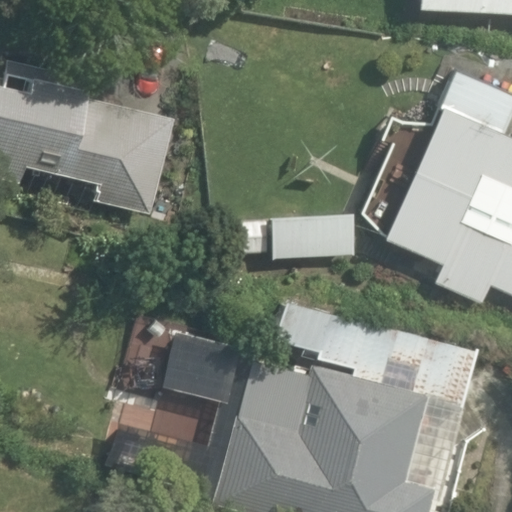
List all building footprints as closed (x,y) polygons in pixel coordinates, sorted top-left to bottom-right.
[(511,0),(413,0),(414,3),(511,8),(511,0)] [(389,114),(349,214),(440,250),(427,283),(465,299),(473,279),(511,295),(511,138),(503,135),(511,113),(511,65),(454,42),(421,126),(389,114)] [(84,72),(0,59),(0,167),(159,190),(171,109),(81,95),(84,72)] [(343,206),(267,205),(267,250),(343,250),(343,206)] [(366,314),(273,289),(216,503),(247,511),(427,511),(476,332),(420,317),(407,367),(355,353),(366,314)]
